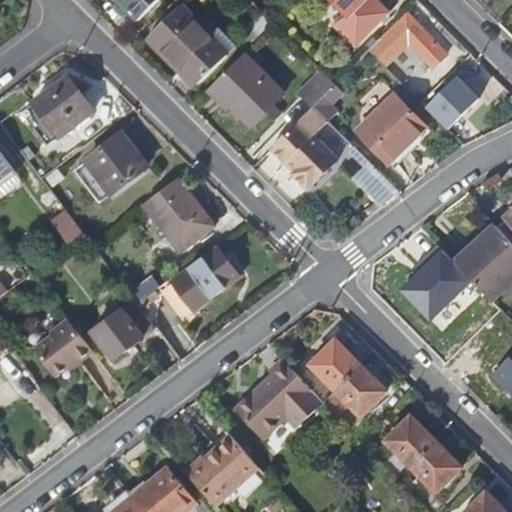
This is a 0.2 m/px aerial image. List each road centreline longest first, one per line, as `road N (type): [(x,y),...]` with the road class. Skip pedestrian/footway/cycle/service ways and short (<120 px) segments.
road 1 (unclassified): [(15,511),(329,273)]
road 2 (unclassified): [(74,18),(329,273)]
road 3 (unclassified): [(329,273),(511,460)]
road 4 (unclassified): [(329,273),(470,164),(511,144)]
